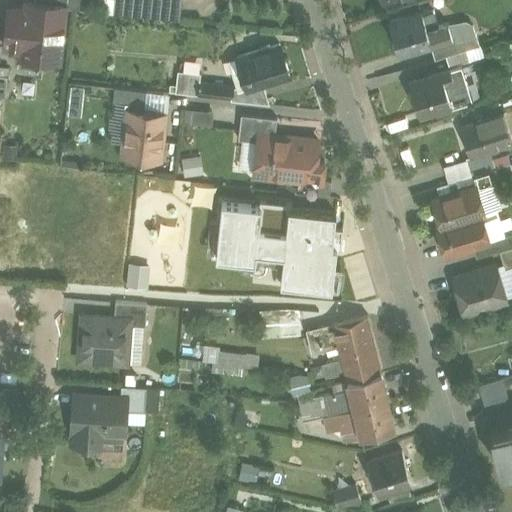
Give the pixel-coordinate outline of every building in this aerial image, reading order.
[(66,3),(39,0),(26,0),(26,6),(11,5),(7,29),(6,45),(39,48),(39,56),(60,58),(66,3)] [(182,0),(115,0),(114,11),(181,18),(182,0)] [(423,11),(392,20),(402,52),(432,43),(454,36),(449,22),(440,25),(434,9),(423,13),(423,11)] [(454,36),(432,43),(436,57),(447,53),(466,47),(481,43),(477,32),(455,39),(454,36)] [(280,42),(238,55),(238,56),(231,59),(235,70),(242,68),(248,86),(248,87),(264,82),(290,74),(280,42)] [(466,47),(447,53),(450,62),(469,56),(466,47)] [(451,66),(426,74),(425,77),(411,81),(421,112),(435,107),(436,109),(453,104),(446,81),(455,78),(451,66)] [(234,85),(201,81),(199,92),(232,96),(232,99),(242,100),(242,99),(243,87),(233,86),(234,85)] [(264,82),(248,87),(248,86),(245,88),(243,87),(242,99),(270,102),(264,82)] [(148,89),(116,86),(114,100),(146,103),(148,89)] [(212,110),(186,106),(185,120),(210,124),(212,110)] [(165,111),(130,107),(124,153),(160,157),(165,111)] [(511,136),(504,111),(462,123),(472,155),(491,149),(511,142),(511,136)] [(278,116),(242,112),(239,137),(258,139),(259,132),(276,134),(278,116)] [(276,134),(259,132),(258,139),(255,171),(270,172),(272,175),(284,176),(287,174),(298,176),(323,178),(324,177),(326,158),(318,158),(320,139),(276,134)] [(80,142),(66,150),(73,163),(87,156),(80,142)] [(472,155),(467,156),(473,173),(492,168),(496,166),(491,149),(472,155)] [(507,151),(494,155),(502,181),(511,177),(511,161),(507,151)] [(200,152),(181,156),(185,175),(204,171),(200,152)] [(473,173),(458,178),(461,190),(478,185),(478,186),(496,180),(492,168),(473,173)] [(323,178),(298,176),(296,190),(331,194),(332,178),(324,177),(323,178)] [(461,190),(434,198),(442,224),(442,225),(486,212),(478,186),(478,185),(461,190)] [(259,198),(215,194),(209,254),(253,259),(254,249),(279,252),(276,282),(327,286),(335,205),(282,200),(279,224),(257,222),(259,198)] [(486,212),(442,225),(442,224),(438,225),(447,253),(473,245),(490,239),(482,214),(501,208),(501,207),(486,212)] [(511,231),(490,239),(491,240),(473,245),(477,256),(501,249),(511,245),(511,231)] [(511,245),(501,249),(506,265),(511,263),(511,245)] [(128,260),(126,284),(147,286),(150,262),(128,260)] [(498,263),(455,276),(466,310),(509,297),(498,263)] [(148,301),(116,299),(115,316),(131,317),(131,323),(145,324),(147,324),(148,301)] [(115,316),(83,314),(80,357),(128,361),(128,360),(131,323),(131,317),(115,316)] [(368,314),(308,329),(313,350),(340,344),(343,356),(328,360),(331,373),(346,370),(349,377),(382,370),(368,314)] [(293,322),(259,321),(258,340),(292,341),(293,322)] [(145,324),(131,323),(128,360),(142,361),(145,324)] [(203,345),(201,359),(213,360),(212,370),(242,373),(243,363),(257,365),(258,351),(203,345)] [(292,393),(310,389),(306,370),(288,374),(292,393)] [(382,370),(349,377),(351,386),(337,390),(341,407),(356,404),(356,405),(389,397),(382,370)] [(511,409),(504,375),(479,383),(489,416),(511,409)] [(148,385),(122,383),(122,395),(121,408),(127,408),(147,409),(148,385)] [(337,390),(323,393),(328,413),(342,409),(341,407),(337,390)] [(122,395),(76,392),(73,428),(74,428),(73,440),(96,441),(97,429),(125,431),(127,408),(121,408),(122,395)] [(323,393),(311,396),(316,416),(328,413),(323,393)] [(311,396),(300,399),(305,419),(316,416),(311,396)] [(389,397),(356,405),(356,404),(341,407),(342,409),(345,422),(344,422),(345,425),(360,421),(363,433),(396,425),(389,397)] [(342,409),(328,413),(331,425),(344,422),(345,422),(342,409)] [(511,424),(490,431),(499,467),(511,464),(511,424)] [(125,431),(97,429),(96,441),(96,445),(124,447),(125,431)] [(404,450),(371,459),(380,490),(413,480),(404,450)] [(240,460),(239,476),(255,478),(257,462),(240,460)] [(357,483),(335,489),(340,504),(362,498),(357,483)] [(242,511),(244,506),(230,503),(227,511),(242,511)]
